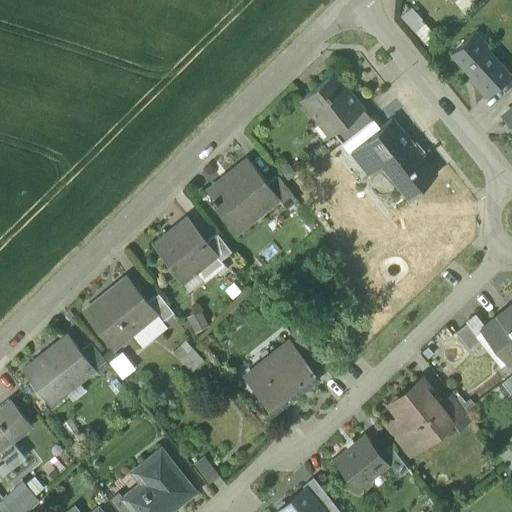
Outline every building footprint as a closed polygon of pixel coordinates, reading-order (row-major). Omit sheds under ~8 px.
[(414,6),(404,15),(427,43),(437,34),(414,6)] [(510,73),(471,32),(451,52),(476,78),(473,81),(487,95),(510,73)] [(362,107),(334,71),(300,98),(328,134),(333,130),(362,107)] [(362,107),(333,130),(342,142),(372,119),(362,107)] [(392,118),(369,136),(377,147),(400,128),(392,118)] [(436,174),(400,128),(377,147),(369,136),(350,151),(370,176),(386,164),(398,179),(393,183),(407,197),(436,174)] [(247,158),(207,190),(213,197),(210,199),(236,231),(252,218),(248,213),(274,193),(274,192),(267,183),(247,158)] [(293,194),(278,175),(267,183),(274,192),(274,193),(282,202),(293,194)] [(188,220),(169,236),(168,234),(154,245),(168,264),(167,265),(181,283),(217,255),(218,254),(208,241),(189,217),(187,218),(188,220)] [(233,252),(218,233),(208,241),(218,254),(217,255),(221,261),(233,252)] [(128,277),(88,309),(102,326),(97,330),(112,348),(156,314),(156,313),(148,302),(128,277)] [(174,312),(159,293),(148,302),(156,313),(156,314),(162,321),(174,312)] [(511,305),(486,325),(511,357),(511,305)] [(481,338),(468,321),(457,330),(470,347),(481,338)] [(67,334),(21,369),(43,396),(66,379),(72,386),(94,368),(80,350),(67,334)] [(322,364),(299,336),(288,345),(292,350),(293,350),(311,372),(322,364)] [(91,342),(80,350),(94,368),(105,360),(91,342)] [(123,375),(137,367),(127,350),(113,358),(123,375)] [(292,350),(282,359),(277,353),(252,373),(260,383),(256,386),(274,410),(315,378),(311,372),(293,350),(292,350)] [(511,374),(502,382),(511,393),(511,374)] [(424,381),(393,406),(402,418),(391,426),(409,449),(427,436),(432,436),(438,432),(438,427),(439,426),(434,420),(446,411),(447,410),(443,405),(424,381)] [(471,418),(454,396),(443,405),(447,410),(446,411),(459,428),(471,418)] [(8,400),(0,406),(0,450),(10,442),(29,427),(8,400)] [(364,433),(332,459),(357,490),(389,465),(379,453),(364,433)] [(10,442),(0,450),(0,472),(1,474),(22,457),(10,442)] [(409,468),(390,444),(379,453),(389,465),(399,477),(409,468)] [(167,511),(193,492),(161,450),(141,466),(150,477),(123,498),(133,511),(167,511)] [(329,497),(314,477),(303,485),(305,488),(306,487),(319,504),(329,497)] [(22,480),(3,499),(12,511),(28,511),(39,501),(22,480)] [(325,511),(319,504),(306,487),(305,488),(274,511),(325,511)] [(123,498),(118,492),(109,499),(119,511),(133,511),(123,498)] [(12,511),(3,499),(0,501),(0,511),(12,511)]
